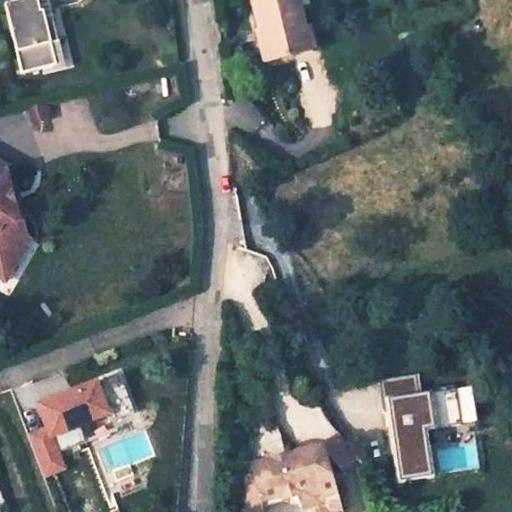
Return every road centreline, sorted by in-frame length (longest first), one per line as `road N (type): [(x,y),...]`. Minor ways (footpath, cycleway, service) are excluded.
road 1 (residential): [(194,511),(217,170),(199,0)]
road 2 (unknown): [(0,381),(213,306)]
